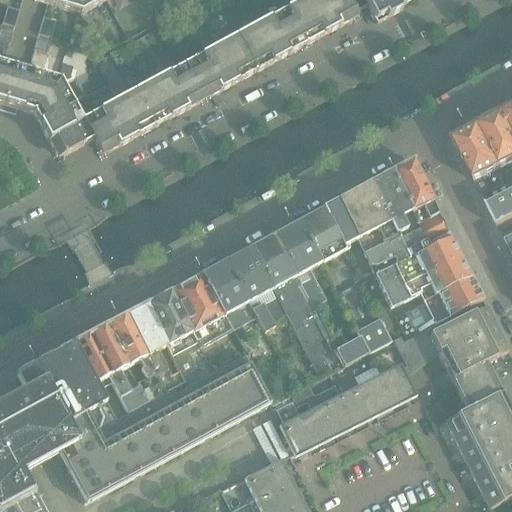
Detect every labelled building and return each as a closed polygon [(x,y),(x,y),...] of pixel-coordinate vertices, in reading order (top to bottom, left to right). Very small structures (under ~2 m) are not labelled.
[(80,16),(109,0),(34,0),(34,3),(80,16)] [(348,18),(356,14),(366,8),(362,0),(307,0),(286,12),(305,48),(351,22),(348,18)] [(362,0),(366,8),(376,25),(401,12),(399,9),(415,0),(362,0)] [(208,12),(205,6),(204,5),(197,8),(201,16),(208,12)] [(305,48),(286,12),(281,14),(277,7),(265,14),(269,21),(234,40),(254,75),(305,48)] [(13,29),(18,13),(6,9),(2,25),(13,29)] [(49,40),(54,23),(42,20),(37,36),(49,40)] [(0,64),(3,65),(12,35),(0,32),(0,31),(0,64)] [(254,75),(234,40),(184,67),(203,103),(254,75)] [(45,56),(47,46),(35,42),(33,51),(45,56)] [(0,106),(3,108),(15,68),(3,65),(0,64),(0,106)] [(69,81),(72,69),(61,66),(58,79),(69,81)] [(203,103),(184,67),(115,105),(134,140),(203,103)] [(82,123),(65,91),(60,82),(15,68),(3,108),(33,116),(54,156),(59,153),(62,159),(92,142),(82,123)] [(134,140),(115,105),(82,123),(92,142),(98,154),(104,151),(107,155),(134,140)] [(511,163),(511,131),(504,115),(479,129),(500,170),(511,163)] [(500,170),(479,129),(456,141),(454,147),(473,183),(500,170)] [(432,204),(414,169),(407,167),(392,175),(411,214),(408,216),(415,229),(437,216),(432,204)] [(408,216),(411,214),(392,175),(371,186),(404,254),(423,246),(415,229),(408,216)] [(511,195),(505,183),(480,196),(486,209),(497,229),(511,221),(511,195)] [(408,262),(404,254),(371,186),(336,205),(337,207),(337,206),(371,273),(380,268),(393,270),(408,262)] [(389,310),(371,273),(337,206),(337,207),(336,205),(327,210),(328,212),(327,213),(336,231),(348,251),(343,254),(347,262),(355,275),(380,323),(391,344),(393,343),(402,338),(388,311),(389,310)] [(348,251),(336,231),(327,213),(328,212),(327,210),(300,225),(322,266),(343,254),(348,251)] [(448,237),(437,216),(415,229),(423,246),(430,242),(432,245),(448,237)] [(310,273),(320,267),(322,266),(300,225),(275,238),(302,286),(314,310),(326,304),(310,273)] [(470,281),(448,237),(432,245),(430,242),(423,246),(404,254),(408,262),(393,270),(380,268),(371,273),(389,310),(419,297),(423,304),(470,281)] [(314,310),(302,286),(275,238),(252,250),(287,317),(284,319),(302,353),(311,368),(322,361),(314,347),(327,340),(312,311),(314,310)] [(287,317),(252,250),(227,264),(248,304),(245,306),(264,336),(266,335),(274,331),(271,326),(284,319),(287,317)] [(250,344),(253,342),(236,311),(245,306),(248,304),(227,264),(203,277),(226,319),(232,315),(236,321),(228,326),(232,334),(245,358),(249,369),(261,363),(259,358),(257,356),(257,355),(250,344)] [(226,319),(203,277),(168,296),(195,343),(200,352),(232,334),(228,326),(224,320),(226,319)] [(435,328),(482,304),(481,302),(470,281),(423,304),(435,328)] [(195,343),(168,296),(145,308),(167,349),(182,379),(190,375),(185,366),(191,363),(184,349),(195,343)] [(157,354),(167,349),(145,308),(126,319),(156,377),(157,379),(168,373),(157,354)] [(507,355),(485,310),(428,338),(437,355),(445,373),(451,370),(455,379),(450,381),(458,398),(493,381),(485,366),(507,355)] [(156,377),(126,319),(107,329),(128,370),(140,364),(144,371),(141,372),(146,383),(156,377)] [(120,374),(128,370),(107,329),(77,345),(74,346),(75,348),(74,348),(95,387),(107,380),(126,415),(151,401),(147,392),(141,395),(139,390),(131,394),(120,374)] [(437,355),(428,338),(425,332),(405,343),(402,338),(393,343),(409,376),(437,355)] [(367,356),(359,341),(333,355),(342,370),(367,356)] [(40,511),(21,475),(42,463),(57,455),(85,507),(270,407),(249,369),(245,358),(174,396),(172,393),(153,404),(151,401),(126,415),(114,422),(95,387),(74,348),(73,347),(15,378),(23,394),(9,402),(0,406),(0,511),(40,511)] [(414,396),(404,377),(400,368),(379,378),(395,410),(416,399),(414,396)] [(395,410),(379,378),(359,388),(375,420),(395,410)] [(466,468),(511,444),(511,419),(506,407),(500,410),(496,401),(501,398),(493,381),(458,398),(466,414),(444,425),(466,468)] [(375,420),(359,388),(339,398),(355,430),(375,420)] [(355,430),(339,398),(319,408),(335,440),(355,430)] [(335,440),(319,408),(299,419),(315,450),(335,440)] [(315,450),(299,419),(278,429),(292,458),(294,461),(315,450)] [(511,444),(466,468),(488,511),(510,501),(511,504),(511,444)] [(248,505),(253,503),(291,483),(280,463),(243,482),(251,498),(246,501),(248,505)] [(282,511),(301,503),(291,483),(253,503),(257,511),(282,511)] [(305,511),(301,503),(282,511),(305,511)]
